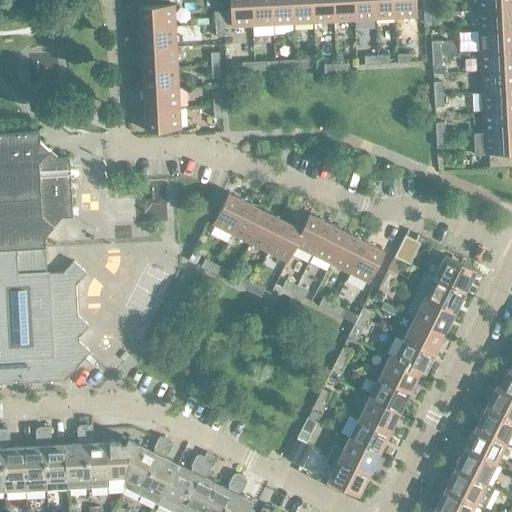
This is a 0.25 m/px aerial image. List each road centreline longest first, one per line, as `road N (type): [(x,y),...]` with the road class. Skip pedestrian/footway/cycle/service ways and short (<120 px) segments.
road 1 (residential): [(511,247),(428,209),(364,205),(190,145),(133,147),(118,129)]
road 2 (residential): [(0,406),(136,402),(352,511)]
road 3 (residential): [(389,511),(511,264)]
road 4 (residential): [(112,0),(118,129)]
